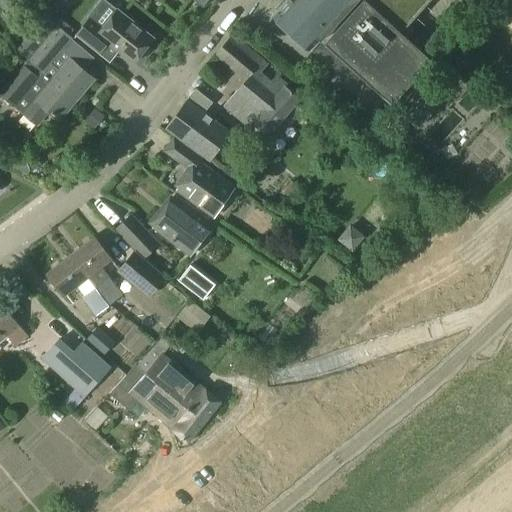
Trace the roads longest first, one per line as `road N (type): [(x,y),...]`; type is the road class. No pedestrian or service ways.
road 1 (residential): [(0,249),(98,180),(238,0)]
road 2 (unclassified): [(288,511),(501,326)]
